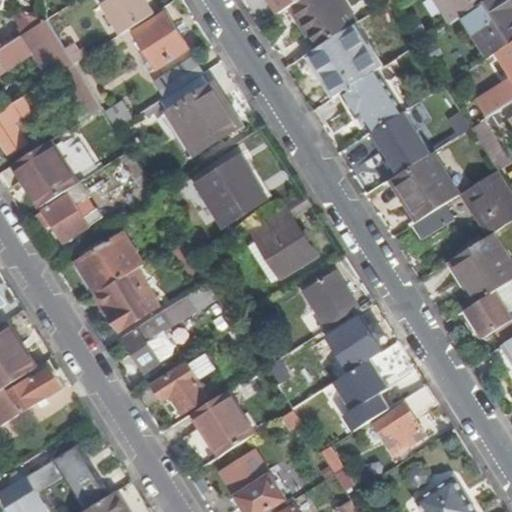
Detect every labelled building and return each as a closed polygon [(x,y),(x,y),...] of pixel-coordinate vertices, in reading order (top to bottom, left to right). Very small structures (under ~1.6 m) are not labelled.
[(123,36),(154,17),(143,0),(110,0),(104,4),(123,36)] [(300,0),(271,0),(280,13),(288,8),(300,0)] [(357,22),(343,0),(300,0),(288,8),(314,50),(341,33),(357,22)] [(411,31),(391,0),(357,22),(341,33),(368,76),(419,43),(411,31)] [(435,0),(450,23),(463,15),(487,0),(435,0)] [(511,0),(487,0),(463,15),(490,57),(499,52),(511,43),(511,0)] [(136,35),(153,61),(157,68),(158,69),(189,49),(167,15),(136,35)] [(31,16),(32,29),(47,20),(46,20),(31,16)] [(75,65),(64,48),(47,20),(32,29),(22,36),(33,52),(52,80),(64,72),(75,65)] [(422,25),(411,31),(419,43),(430,37),(422,25)] [(0,49),(0,72),(33,52),(22,36),(0,49)] [(64,48),(75,65),(76,67),(85,61),(74,43),(64,48)] [(511,43),(499,52),(511,73),(511,43)] [(156,84),(165,97),(198,76),(203,74),(194,59),(156,84)] [(157,68),(153,61),(148,65),(152,71),(157,68)] [(70,112),(77,124),(103,108),(76,67),(75,65),(64,72),(84,103),(70,112)] [(198,76),(165,97),(160,101),(168,114),(170,112),(207,89),(198,76)] [(511,80),(472,106),(482,122),(484,120),(507,106),(511,102),(511,80)] [(216,83),(208,89),(215,100),(223,94),(216,83)] [(243,126),(223,94),(215,100),(208,89),(207,89),(170,112),(197,155),(243,126)] [(43,107),(34,91),(25,97),(34,112),(43,107)] [(431,95),(398,116),(406,129),(439,108),(431,95)] [(15,125),(34,112),(25,97),(5,110),(8,114),(0,119),(0,140),(10,156),(28,145),(15,125)] [(123,103),(106,113),(116,129),(132,118),(123,103)] [(462,111),(450,119),(460,135),(472,127),(462,111)] [(472,128),(499,169),(510,162),(484,120),(482,122),(472,128)] [(54,148),(50,142),(14,165),(25,181),(30,177),(47,204),(78,185),(54,148)] [(132,210),(157,194),(130,152),(121,158),(141,190),(125,201),(132,210)] [(447,204),(461,195),(433,153),(394,178),(421,221),(447,204)] [(367,164),(386,180),(395,170),(376,154),(367,164)] [(241,157),(199,184),(225,226),(268,198),(241,157)] [(474,208),(491,235),(494,233),(511,221),(511,190),(500,171),(461,195),(470,209),(474,208)] [(30,177),(25,181),(42,208),(47,204),(30,177)] [(78,185),(47,204),(42,208),(44,210),(35,216),(44,231),(53,225),(66,244),(102,222),(78,185)] [(421,221),(418,222),(427,236),(456,217),(447,204),(421,221)] [(250,231),(258,243),(283,281),(318,259),(286,208),(250,231)] [(468,288),(477,302),(511,280),(511,261),(494,233),(491,235),(455,258),(473,285),(468,288)] [(76,263),(96,293),(134,269),(143,264),(124,234),(76,263)] [(185,237),(174,244),(184,260),(195,253),(185,237)] [(283,281),(258,243),(249,249),(274,287),(283,281)] [(157,268),(165,287),(179,281),(170,262),(157,268)] [(134,269),(96,293),(121,332),(143,318),(138,311),(154,301),(134,269)] [(308,293),(329,328),(360,308),(338,274),(308,293)] [(194,309),(220,293),(212,280),(187,297),(194,309)] [(511,280),(477,302),(468,308),(486,337),(495,331),(502,341),(511,334),(511,314),(508,309),(511,306),(511,280)] [(146,340),(194,309),(187,297),(123,337),(145,372),(160,363),(146,340)] [(316,310),(305,317),(316,336),(327,329),(316,310)] [(359,384),(389,364),(361,319),(331,339),(359,384)] [(20,352),(24,350),(6,322),(2,324),(20,352)] [(37,369),(24,350),(20,352),(2,324),(0,325),(0,392),(7,388),(37,369)] [(511,340),(486,357),(494,369),(507,361),(511,368),(511,340)] [(267,367),(279,386),(292,378),(280,359),(267,367)] [(188,366),(155,387),(164,401),(171,397),(175,402),(183,415),(195,407),(189,397),(203,388),(188,366)] [(295,411),(289,402),(279,386),(267,367),(247,379),(259,399),(272,391),(287,416),(295,411)] [(0,392),(0,426),(37,404),(45,398),(61,388),(50,369),(34,379),(32,377),(10,391),(7,388),(0,392)] [(404,401),(427,386),(419,373),(395,388),(404,401)] [(309,389),(289,402),(295,411),(300,420),(320,408),(309,389)] [(416,419),(439,405),(430,390),(376,425),(396,456),(427,436),(416,419)] [(217,460),(254,437),(225,393),(189,416),(197,428),(217,460)] [(175,402),(171,397),(164,401),(167,406),(175,402)] [(49,403),(45,398),(37,404),(40,409),(49,403)] [(311,460),(321,454),(300,420),(295,411),(287,416),(284,418),(311,460)] [(217,460),(197,428),(184,437),(204,468),(217,460)] [(345,469),(330,448),(321,454),(335,475),(345,469)] [(0,493),(0,495),(10,511),(47,511),(37,494),(64,477),(54,460),(0,493)] [(348,473),(338,479),(345,491),(355,484),(348,473)] [(271,476),(238,497),(247,511),(268,511),(286,501),(271,476)] [(475,511),(454,479),(418,503),(423,511),(475,511)] [(89,510),(115,494),(107,481),(81,496),(89,510)] [(90,511),(89,510),(85,511),(126,511),(117,497),(94,511),(90,511)] [(337,511),(356,511),(350,502),(337,511)]
